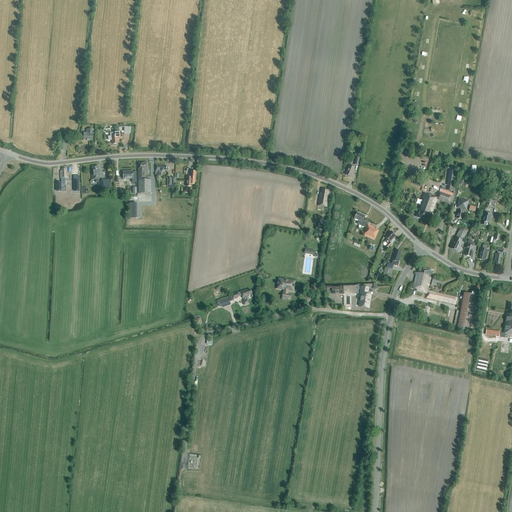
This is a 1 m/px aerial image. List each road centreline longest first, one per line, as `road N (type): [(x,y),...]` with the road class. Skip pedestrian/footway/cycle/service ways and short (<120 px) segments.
road 1 (tertiary): [(422,247),(365,198),(286,167),(161,155),(45,163),(8,154)]
road 2 (unclassified): [(185,456),(196,352),(209,332),(311,308),(390,314)]
road 3 (unclassified): [(375,511),(390,314)]
